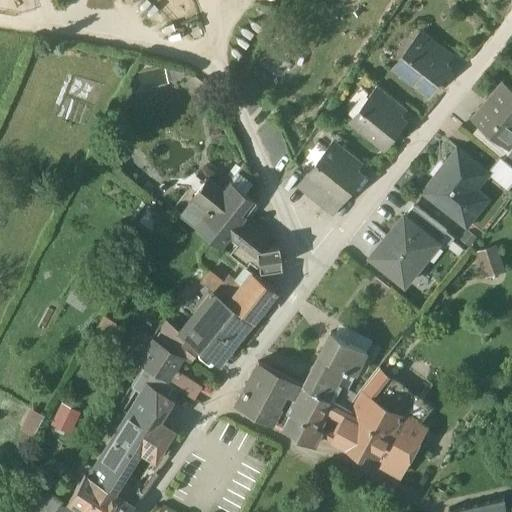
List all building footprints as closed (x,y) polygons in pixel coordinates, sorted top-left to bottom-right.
[(444,50),(420,31),(412,41),(418,46),(419,45),(436,59),(444,50)] [(436,59),(419,45),(418,46),(411,55),(405,54),(396,66),(429,92),(433,86),(433,81),(445,66),(436,59)] [(138,86),(167,83),(165,68),(136,72),(138,86)] [(511,141),(511,86),(504,80),(473,118),(508,146),(511,141)] [(406,108),(378,85),(369,96),(371,97),(372,96),(398,117),(406,108)] [(398,117),(372,96),(371,97),(353,120),(385,146),(390,140),(390,135),(402,120),(398,117)] [(362,162),(334,139),(326,150),(328,151),(328,150),(355,171),(362,162)] [(119,141),(104,143),(107,167),(123,164),(119,141)] [(487,171),(458,148),(424,191),(467,224),(479,208),(467,198),(488,172),(487,171)] [(355,171),(328,150),(328,151),(300,186),(333,212),(347,194),(346,189),(358,174),(355,171)] [(511,182),(511,171),(496,159),(487,171),(488,172),(507,188),(511,182)] [(222,190),(209,180),(194,199),(206,208),(204,210),(205,211),(194,226),(245,266),(249,262),(256,267),(258,267),(258,270),(280,266),(277,245),(267,246),(266,237),(246,221),(249,217),(245,214),(255,201),(250,197),(255,191),(243,164),(222,190)] [(447,231),(414,205),(406,215),(438,241),(447,231)] [(406,215),(405,215),(370,257),(405,285),(439,242),(406,215)] [(494,247),(479,252),(487,275),(502,270),(494,247)] [(217,261),(204,251),(189,271),(201,281),(209,271),(217,261)] [(238,288),(225,278),(222,281),(209,271),(201,281),(212,289),(227,301),(238,288)] [(238,288),(227,301),(250,319),(273,289),(251,271),(238,288)] [(212,289),(193,314),(197,317),(184,333),(218,360),(250,319),(227,301),(212,289)] [(122,330),(104,318),(95,332),(94,331),(93,333),(112,345),(122,330)] [(142,332),(130,353),(139,359),(152,338),(142,332)] [(367,351),(331,332),(304,385),(329,398),(331,399),(334,401),(348,408),(357,394),(338,383),(345,370),(348,372),(348,370),(355,374),(367,351)] [(195,349),(176,334),(167,347),(180,355),(187,360),(195,349)] [(167,347),(152,338),(139,359),(166,376),(180,355),(167,347)] [(258,363),(257,362),(251,373),(235,403),(270,421),(285,391),(289,393),(289,392),(295,381),(258,362),(258,363)] [(173,386),(143,366),(131,386),(141,393),(146,384),(166,397),(173,386)] [(421,401),(378,367),(360,390),(409,417),(420,402),(421,401)] [(304,385),(295,381),(289,392),(297,396),(288,414),(282,427),(316,444),(322,431),(323,430),(320,429),(314,426),(329,398),(304,385)] [(141,393),(88,477),(110,491),(137,448),(153,458),(171,429),(156,420),(170,399),(166,397),(146,384),(141,393)] [(357,394),(348,408),(334,401),(329,411),(345,419),(334,438),(361,452),(365,445),(377,423),(399,436),(407,421),(409,417),(360,390),(357,394)] [(329,398),(314,426),(320,429),(329,411),(334,401),(331,399),(329,398)] [(420,402),(409,417),(417,423),(419,421),(427,411),(428,408),(420,402)] [(51,423),(68,430),(76,411),(60,404),(51,423)] [(27,406),(17,426),(31,433),(41,413),(27,406)] [(345,419),(329,411),(320,429),(323,430),(322,431),(334,438),(345,419)] [(401,437),(389,458),(388,458),(383,466),(400,475),(424,430),(407,421),(399,436),(401,437)] [(399,436),(377,423),(365,445),(388,458),(389,458),(401,437),(399,436)] [(88,477),(84,474),(68,500),(85,511),(128,511),(133,506),(110,491),(88,477)] [(35,498),(26,511),(52,511),(59,502),(60,498),(45,489),(38,500),(35,498)] [(503,499),(491,502),(490,499),(487,500),(488,503),(478,505),(478,502),(475,503),(476,505),(466,508),(466,505),(463,505),(464,508),(451,511),(451,508),(448,509),(448,511),(511,511),(511,503),(511,507),(508,508),(505,496),(502,496),(503,499)] [(59,502),(52,511),(68,511),(71,508),(59,502)]
